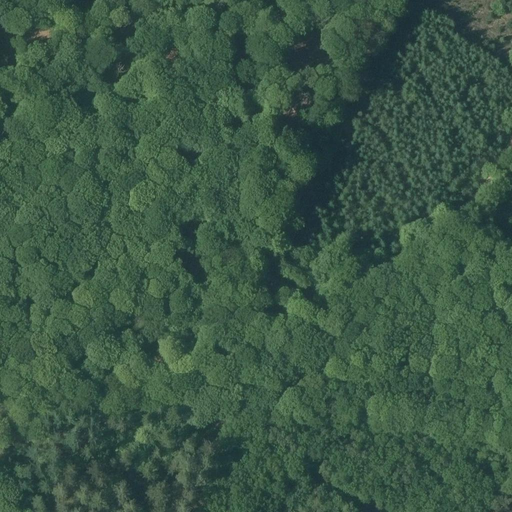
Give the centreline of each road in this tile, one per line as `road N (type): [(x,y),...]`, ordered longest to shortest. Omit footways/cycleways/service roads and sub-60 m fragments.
road 1 (track): [(511,167),(500,191),(403,261),(296,390)]
road 2 (track): [(0,415),(101,416),(218,389),(296,390)]
road 3 (track): [(296,390),(511,423)]
